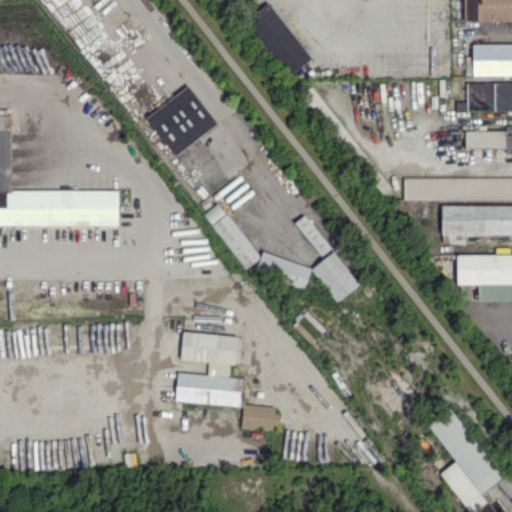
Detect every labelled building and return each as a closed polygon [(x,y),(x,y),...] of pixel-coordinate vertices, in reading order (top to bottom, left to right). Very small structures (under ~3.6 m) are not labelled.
[(511,0),(463,0),(464,21),(511,20),(511,0)] [(311,58),(268,2),(245,20),(287,76),(311,58)] [(471,75),(511,74),(511,43),(471,44),(471,75)] [(511,82),(466,81),(466,101),(455,101),(455,109),(511,110),(511,82)] [(174,155),(216,123),(187,84),(145,117),(174,155)] [(0,225),(118,225),(117,189),(10,190),(9,114),(0,114),(0,225)] [(464,129),(464,147),(505,148),(504,153),(511,152),(511,126),(506,126),(506,130),(464,129)] [(511,176),(403,177),(403,199),(511,198),(511,176)] [(259,257),(217,202),(202,214),(244,268),(259,257)] [(511,233),(511,204),(440,205),(441,235),(511,233)] [(320,255),(330,248),(304,214),(294,222),(320,255)] [(304,288),(310,267),(260,251),(253,271),(304,288)] [(336,302),(358,284),(332,251),(310,268),(336,302)] [(511,253),(455,254),(456,284),(477,284),(477,301),(511,300),(511,253)] [(175,401),(243,405),(245,377),(227,376),(228,364),(234,364),(236,335),(181,331),(180,359),(208,361),(207,374),(176,372),(175,401)] [(241,428),(276,429),(277,405),(241,404),(241,428)] [(439,472),(468,511),(476,511),(481,509),(483,511),(495,511),(481,492),(502,476),(449,407),(427,424),(454,460),(439,472)] [(496,481),(511,500),(511,478),(507,472),(496,481)]
